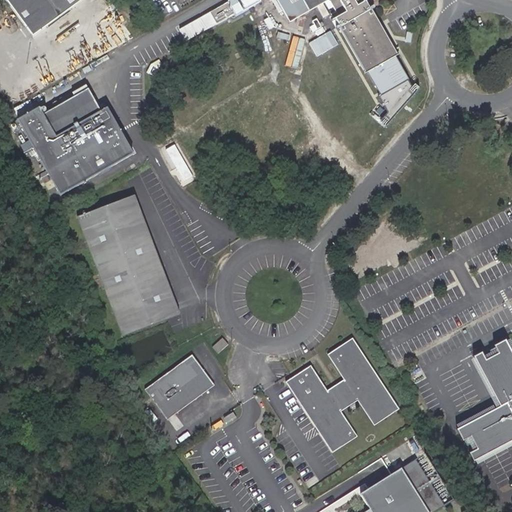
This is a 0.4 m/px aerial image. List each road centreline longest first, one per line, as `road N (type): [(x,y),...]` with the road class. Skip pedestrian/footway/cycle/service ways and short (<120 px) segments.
road 1 (residential): [(296,249),(264,246),(237,264),(225,294),(246,336),(278,346),(310,334),(327,304),(310,257)]
road 2 (residential): [(454,90),(310,257)]
